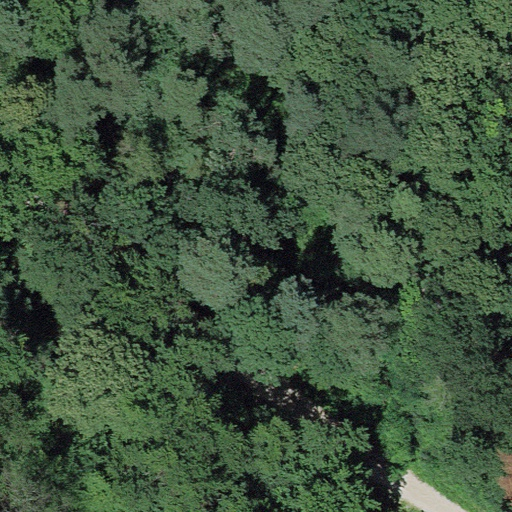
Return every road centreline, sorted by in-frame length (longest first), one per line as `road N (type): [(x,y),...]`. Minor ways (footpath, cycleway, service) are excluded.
road 1 (track): [(0,195),(425,511)]
road 2 (track): [(384,481),(472,139),(511,65)]
